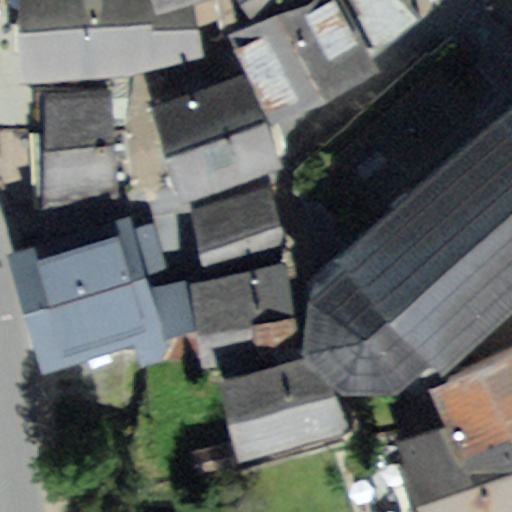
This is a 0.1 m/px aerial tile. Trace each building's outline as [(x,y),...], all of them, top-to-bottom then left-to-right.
[(20,0),(29,77),(140,76),(232,48),(230,0),(207,0),(155,12),(152,0),(20,0)] [(152,0),(155,12),(207,0),(152,0)] [(302,0),(251,22),(236,28),(273,123),(386,76),(372,53),(339,0),(302,0)] [(240,0),(251,22),(302,0),(240,0)] [(420,18),(402,0),(339,0),(372,53),(420,18)] [(140,76),(182,207),(263,178),(283,161),(232,48),(140,76)] [(511,118),(511,114),(448,53),(327,144),(367,252),(511,118)] [(45,99),(42,206),(123,202),(118,93),(45,99)] [(511,118),(367,252),(374,258),(328,294),(323,351),(339,368),(362,389),(407,390),(450,357),(460,368),(511,320),(511,118)] [(264,187),(194,219),(201,273),(282,255),(264,187)] [(137,232),(13,265),(41,371),(165,339),(137,232)] [(284,262),(191,279),(203,376),(296,350),(284,262)] [(323,351),(226,379),(244,462),(353,437),(339,368),(323,351)] [(441,423),(396,439),(416,511),(511,511),(511,351),(430,386),(441,423)]
